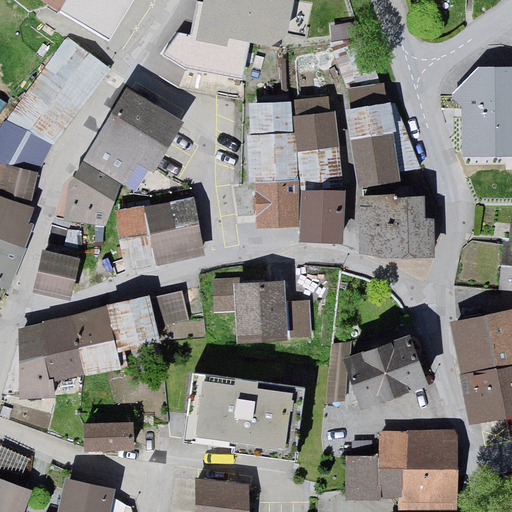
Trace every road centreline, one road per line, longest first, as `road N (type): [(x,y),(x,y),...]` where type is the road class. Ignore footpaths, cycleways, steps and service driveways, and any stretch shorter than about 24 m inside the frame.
road 1 (residential): [(434,294),(343,254),(281,250),(211,258),(7,319)]
road 2 (residential): [(171,0),(86,114),(53,176),(7,319)]
road 3 (residential): [(481,511),(469,447),(440,375),(434,294)]
road 4 (residential): [(434,294),(453,214),(417,81)]
road 5 (residential): [(0,428),(159,487)]
